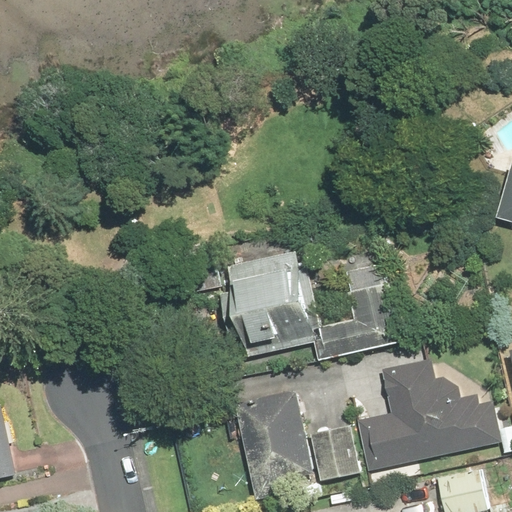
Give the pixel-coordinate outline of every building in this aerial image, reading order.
[(511,162),(510,162),(494,217),(511,222),(511,162)] [(311,255),(226,274),(245,364),(316,349),(319,365),(404,346),(386,266),(344,276),(353,315),(325,321),(311,255)] [(355,424),(367,480),(504,451),(493,399),(440,411),(429,361),(379,372),(389,417),(355,424)] [(294,396),(235,408),(255,500),(288,492),(284,478),(311,472),(294,396)] [(3,416),(0,416),(0,482),(15,480),(3,416)] [(511,423),(503,426),(506,441),(509,455),(511,454),(511,423)] [(308,434),(320,486),(359,478),(347,425),(308,434)] [(486,466),(442,475),(450,511),(492,511),(495,511),(486,466)]
